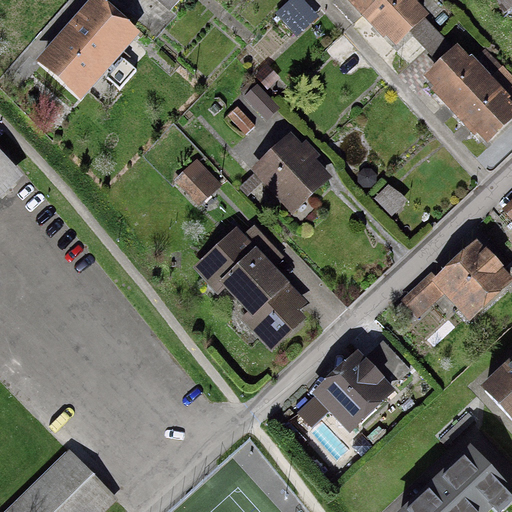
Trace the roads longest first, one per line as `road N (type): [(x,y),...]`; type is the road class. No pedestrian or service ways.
road 1 (residential): [(511,169),(244,415)]
road 2 (track): [(320,511),(244,415)]
